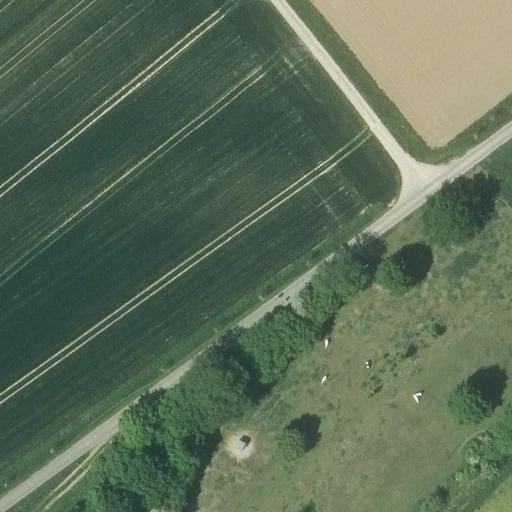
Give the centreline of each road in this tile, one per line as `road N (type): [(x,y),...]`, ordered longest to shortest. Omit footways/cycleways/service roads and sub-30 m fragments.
road 1 (track): [(0,511),(511,129)]
road 2 (track): [(425,196),(270,0)]
